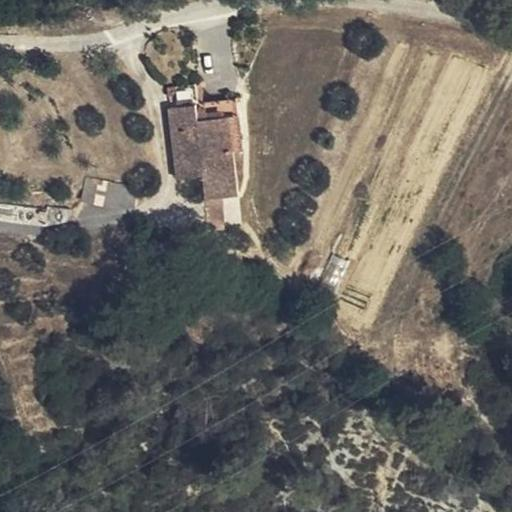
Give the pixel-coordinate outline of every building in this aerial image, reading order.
[(203,175),(205,197),(225,196),(238,195),(233,153),(229,119),(241,118),(239,101),(172,109),(178,177),(203,175)] [(244,152),(241,118),(229,119),(233,153),(244,152)] [(127,208),(134,207),(139,187),(87,174),(83,196),(127,208)] [(0,198),(25,202),(27,187),(0,183),(0,198)] [(48,191),(27,187),(25,202),(47,206),(48,191)] [(205,197),(206,208),(209,228),(230,231),(226,209),(225,196),(205,197)] [(0,217),(21,220),(25,202),(0,198),(0,217)] [(25,202),(21,220),(41,223),(69,218),(69,210),(47,206),(25,202)]
